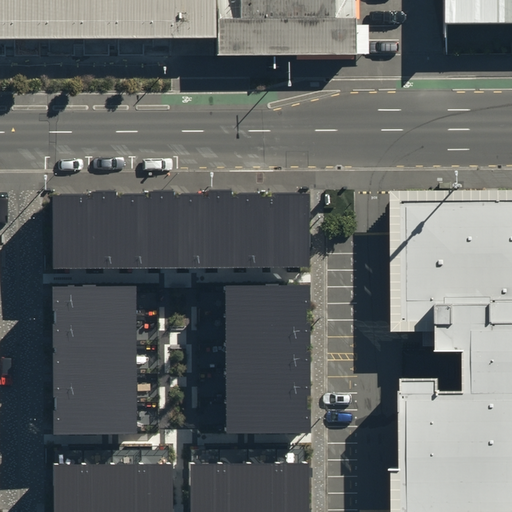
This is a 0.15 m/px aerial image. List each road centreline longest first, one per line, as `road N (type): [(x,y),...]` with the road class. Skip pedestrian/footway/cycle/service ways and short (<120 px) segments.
road 1 (secondary): [(15,134),(511,130)]
road 2 (residential): [(15,134),(16,511)]
